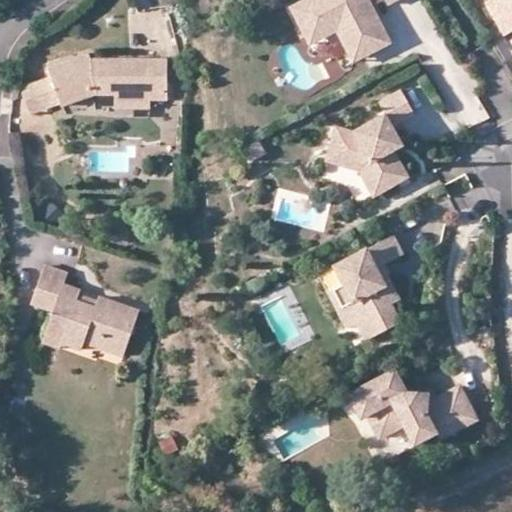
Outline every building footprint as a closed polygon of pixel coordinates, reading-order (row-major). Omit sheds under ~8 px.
[(396,40),(389,26),(375,0),(392,0),(393,1),(394,0),(294,0),(293,1),(303,22),(309,33),(311,36),(356,13),(364,29),(357,33),(368,54),(396,40)] [(511,0),(504,0),(490,8),(510,41),(511,40),(511,0)] [(364,29),(356,13),(311,36),(312,39),(340,25),(357,59),(368,54),(357,33),(364,29)] [(309,33),(303,22),(299,24),(305,36),(309,33)] [(88,49),(48,65),(50,72),(62,100),(62,102),(97,89),(115,89),(149,88),(149,93),(167,92),(166,52),(148,53),(148,62),(138,62),(133,54),(90,55),(88,49)] [(148,53),(133,54),(138,62),(148,62),(148,53)] [(31,112),(62,100),(50,72),(20,84),(31,112)] [(382,95),(390,108),(396,120),(418,108),(411,96),(404,83),(382,95)] [(149,88),(115,89),(115,102),(149,101),(149,93),(149,88)] [(339,121),(329,156),(347,161),(348,154),(364,159),(362,165),(370,179),(390,168),(398,180),(413,172),(398,145),(407,140),(396,120),(390,108),(358,126),(339,121)] [(348,154),(347,161),(362,165),(364,159),(348,154)] [(398,180),(390,168),(370,179),(378,192),(398,180)] [(404,250),(394,231),(335,261),(345,279),(333,285),(351,321),(358,317),(367,335),(400,318),(391,300),(399,295),(390,277),(384,280),(376,264),(381,262),(404,250)] [(82,294),(84,288),(85,283),(69,276),(72,267),(50,259),(37,295),(58,304),(53,314),(69,321),(63,335),(85,342),(88,334),(126,348),(143,304),(104,290),(102,294),(99,302),(82,294)] [(390,277),(381,262),(376,264),(384,280),(390,277)] [(351,321),(333,285),(328,288),(346,324),(351,321)] [(102,294),(84,288),(82,294),(99,302),(102,294)] [(69,321),(53,314),(46,333),(62,339),(63,335),(69,321)] [(463,384),(440,396),(434,400),(424,400),(425,391),(410,392),(398,369),(354,393),(367,415),(370,413),(384,438),(410,423),(421,441),(440,430),(443,435),(479,415),(463,384)] [(434,400),(440,396),(436,388),(425,388),(425,391),(424,400),(434,400)]
